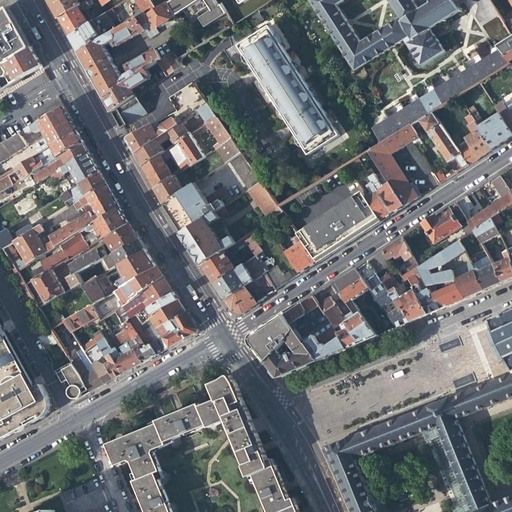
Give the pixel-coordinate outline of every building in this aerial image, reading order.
[(51,0),(56,10),(61,19),(82,6),(80,2),(83,0),(110,0),(111,1),(111,0),(51,0)] [(99,1),(102,6),(111,1),(110,0),(90,0),(82,6),(61,19),(66,28),(72,38),(89,24),(83,13),(90,9),(90,7),(99,1)] [(111,0),(111,1),(102,6),(106,13),(113,9),(126,0),(111,0)] [(131,10),(126,0),(113,9),(118,18),(131,10)] [(136,16),(132,18),(135,22),(138,20),(145,16),(146,18),(156,11),(149,0),(129,0),(132,4),(136,2),(144,14),(139,14),(136,16)] [(183,9),(177,0),(172,0),(167,4),(175,15),(183,9)] [(191,4),(187,0),(177,0),(183,9),(191,4)] [(187,0),(191,4),(197,0),(204,0),(208,5),(196,12),(205,27),(226,14),(220,4),(217,7),(212,0),(187,0)] [(419,11),(413,2),(411,0),(309,0),(308,1),(355,75),(391,51),(404,43),(420,67),(445,52),(438,41),(431,30),(411,43),(399,23),(419,11)] [(431,30),(460,11),(453,0),(437,0),(419,11),(399,23),(411,43),(431,30)] [(481,26),(500,15),(497,12),(494,7),(490,0),(482,0),(477,3),(478,5),(477,9),(475,16),(481,26)] [(138,20),(145,32),(151,40),(160,34),(157,29),(176,17),(175,15),(167,4),(156,11),(146,18),(145,16),(138,20)] [(0,68),(32,49),(12,14),(9,8),(0,13),(0,68)] [(119,19),(118,18),(113,9),(106,13),(89,24),(72,38),(75,44),(81,54),(83,52),(100,41),(118,31),(115,28),(112,23),(119,19)] [(118,31),(135,22),(132,18),(115,28),(118,31)] [(145,32),(138,20),(135,22),(118,31),(100,41),(83,52),(81,54),(86,62),(92,73),(95,78),(101,90),(104,96),(107,101),(147,72),(158,64),(162,62),(156,52),(128,68),(131,74),(127,77),(127,78),(123,81),(116,67),(105,47),(114,42),(117,48),(145,32)] [(511,20),(505,24),(511,35),(495,45),(499,50),(505,57),(511,52),(511,20)] [(309,155),(340,136),(270,26),(239,46),(258,74),(291,127),(309,155)] [(33,33),(29,35),(37,50),(42,48),(33,33)] [(386,116),(382,118),(383,119),(382,122),(379,124),(372,128),(382,144),(411,126),(419,121),(432,113),(511,65),(510,63),(505,57),(499,50),(498,51),(495,47),(492,49),(491,55),(488,57),(482,61),(480,57),(477,59),(476,64),(473,66),(459,75),(445,84),(435,90),(433,87),(430,89),(429,93),(423,97),(420,99),(417,96),(414,98),(414,103),(409,105),(404,109),(402,106),(399,108),(398,113),(394,115),(388,118),(386,116)] [(37,58),(32,49),(0,68),(0,92),(2,91),(0,87),(0,76),(1,76),(6,78),(11,86),(42,67),(37,58)] [(162,62),(158,64),(167,77),(182,66),(179,62),(176,57),(172,55),(162,62)] [(159,82),(167,77),(158,64),(147,72),(150,78),(149,81),(155,77),(159,82)] [(150,78),(147,72),(107,101),(110,107),(114,113),(132,101),(138,97),(135,91),(145,84),(149,81),(150,78)] [(149,89),(159,82),(155,77),(149,81),(145,84),(149,89)] [(149,89),(145,84),(135,91),(138,97),(149,89)] [(132,146),(137,155),(209,105),(202,95),(188,105),(187,110),(161,129),(163,132),(158,135),(152,125),(128,139),(132,146)] [(175,96),(169,99),(177,112),(183,109),(175,96)] [(139,113),(132,101),(114,113),(115,116),(119,122),(130,116),(131,118),(139,113)] [(497,108),(501,115),(511,132),(511,111),(509,113),(503,104),(497,108)] [(172,143),(174,146),(190,135),(183,127),(186,125),(187,125),(191,122),(192,123),(198,118),(197,117),(202,114),(207,123),(217,117),(209,105),(137,155),(140,160),(143,167),(159,156),(164,153),(161,146),(170,140),(172,143)] [(467,110),(472,118),(477,125),(482,122),(472,107),(467,110)] [(41,154),(53,147),(79,134),(72,122),(65,109),(31,130),(34,136),(44,130),(49,140),(43,144),(45,147),(39,151),(41,154)] [(463,169),(468,166),(455,148),(432,113),(419,121),(444,158),(447,164),(456,159),(463,169)] [(511,132),(501,115),(480,129),(493,150),(504,143),(511,137),(511,132)] [(217,117),(195,132),(197,134),(201,136),(209,129),(215,138),(219,144),(213,148),(214,151),(233,140),(217,117)] [(476,135),(455,148),(468,166),(482,157),(493,150),(480,129),(477,125),(472,118),(467,121),(476,135)] [(412,143),(419,138),(411,126),(382,144),(375,148),(368,152),(376,164),(390,156),(411,143),(412,143)] [(195,132),(190,135),(174,146),(166,151),(172,160),(178,168),(187,163),(189,166),(190,168),(212,153),(210,152),(205,143),(200,146),(193,136),(196,135),(197,134),(195,132)] [(22,181),(30,177),(43,169),(61,158),(85,144),(82,139),(79,134),(53,147),(56,153),(38,164),(34,158),(15,169),(22,181)] [(22,136),(0,149),(0,165),(29,148),(22,136)] [(423,144),(419,138),(412,143),(411,143),(416,149),(423,144)] [(225,165),(230,162),(242,153),(233,140),(216,151),(225,165)] [(48,170),(52,177),(91,155),(88,149),(85,144),(61,158),(63,161),(48,170)] [(230,162),(250,191),(262,183),(242,153),(230,162)] [(72,172),(80,186),(101,174),(95,163),(91,155),(52,177),(55,181),(72,172)] [(153,183),(157,190),(172,179),(162,161),(159,156),(143,167),(145,170),(151,180),(153,183)] [(390,156),(376,164),(388,183),(405,207),(418,199),(420,197),(411,184),(409,185),(405,178),(390,156)] [(367,173),(357,159),(346,166),(350,172),(357,168),(362,176),(367,173)] [(33,181),(41,177),(40,175),(45,172),(43,169),(30,177),(33,181)] [(44,182),(52,177),(48,170),(45,172),(40,175),(41,177),(44,182)] [(441,171),(432,177),(438,186),(447,180),(441,171)] [(85,194),(88,199),(108,186),(104,179),(101,174),(80,186),(64,195),(69,204),(85,194)] [(370,179),(373,183),(394,214),(400,210),(405,207),(388,183),(383,186),(375,175),(370,179)] [(176,177),(172,179),(157,190),(160,197),(165,205),(196,184),(199,182),(196,177),(181,186),(176,177)] [(0,194),(14,186),(9,178),(0,183),(0,194)] [(502,200),(491,208),(497,217),(505,211),(511,206),(511,193),(511,194),(500,179),(498,180),(492,184),(502,199),(502,200)] [(269,221),(283,212),(279,207),(262,183),(250,191),(249,192),(269,221)] [(366,197),(374,209),(382,222),(388,218),(394,214),(373,183),(369,186),(373,192),(366,197)] [(206,199),(196,184),(165,205),(175,221),(183,234),(225,207),(221,201),(228,196),(223,188),(206,199)] [(44,233),(41,227),(17,243),(30,264),(61,245),(81,233),(87,229),(121,209),(113,195),(108,186),(88,199),(62,215),(65,220),(91,204),(98,217),(94,219),(91,215),(52,238),(55,243),(45,249),(38,237),(44,233)] [(351,199),(371,229),(382,222),(374,209),(366,197),(363,192),(351,199)] [(20,216),(36,207),(30,197),(14,205),(20,216)] [(298,234),(302,240),(344,213),(359,237),(371,229),(351,199),(339,207),(298,234)] [(461,203),(456,206),(463,215),(466,213),(471,210),(464,201),(461,203)] [(47,205),(38,211),(40,214),(50,208),(47,205)] [(436,245),(461,229),(462,228),(459,223),(465,219),(463,215),(456,206),(432,221),(424,227),(436,245)] [(229,213),(225,207),(183,234),(189,243),(194,250),(216,235),(210,225),(220,219),(229,213)] [(480,216),(472,222),(469,224),(475,233),(492,221),(497,217),(491,208),(480,216)] [(121,209),(87,229),(89,232),(92,232),(98,229),(102,235),(95,239),(94,242),(96,245),(102,241),(100,239),(103,237),(105,240),(107,238),(130,225),(125,216),(121,209)] [(344,213),(302,240),(304,243),(318,263),(354,240),(359,237),(344,213)] [(472,222),(466,213),(463,215),(465,219),(469,224),(472,222)] [(226,229),(220,219),(210,225),(216,235),(226,229)] [(467,238),(471,235),(475,233),(469,224),(465,219),(459,223),(462,228),(461,229),(467,238)] [(500,237),(492,221),(475,233),(479,241),(482,246),(500,237)] [(38,222),(19,233),(12,237),(8,231),(0,235),(0,241),(5,250),(17,243),(41,227),(38,222)] [(134,232),(130,225),(107,238),(109,242),(107,244),(111,251),(105,254),(102,249),(70,267),(74,276),(68,279),(73,290),(82,285),(77,275),(106,259),(113,255),(114,255),(140,241),(134,232)] [(15,226),(8,231),(12,237),(19,233),(15,226)] [(42,263),(48,272),(51,270),(90,248),(81,233),(61,245),(64,250),(42,263)] [(223,244),(216,235),(194,250),(200,259),(204,266),(225,252),(236,244),(232,238),(223,244)] [(243,239),(255,258),(259,255),(262,253),(250,235),(243,239)] [(407,263),(413,272),(419,269),(403,240),(394,246),(384,253),(390,261),(400,255),(406,263),(407,263)] [(120,266),(147,251),(143,245),(140,241),(114,255),(113,255),(120,266)] [(286,254),(300,275),(311,268),(318,263),(304,243),(286,254)] [(459,243),(419,271),(422,275),(429,288),(457,281),(467,300),(477,296),(485,292),(473,269),(472,267),(454,274),(453,272),(433,277),(429,271),(442,263),(445,266),(465,254),(459,243)] [(111,287),(111,288),(114,292),(122,288),(157,267),(151,258),(147,251),(120,266),(118,267),(126,278),(111,287)] [(476,267),(473,269),(485,292),(496,287),(503,284),(494,267),(485,251),(481,254),(488,268),(485,270),(484,269),(482,268),(477,270),(476,267)] [(236,271),(225,252),(204,266),(210,275),(216,284),(236,271)] [(393,266),(390,261),(384,253),(367,264),(368,265),(376,276),(376,277),(393,266)] [(507,261),(494,267),(503,284),(511,281),(511,280),(511,261),(510,258),(508,253),(504,255),(507,261)] [(113,270),(118,267),(120,266),(113,255),(106,259),(113,270)] [(269,272),(259,255),(255,258),(249,262),(236,271),(216,284),(218,288),(224,296),(227,301),(254,282),(259,279),(266,274),(269,272)] [(21,276),(27,285),(31,282),(34,281),(48,272),(42,263),(21,276)] [(364,284),(376,276),(368,265),(362,269),(357,273),(364,284)] [(121,302),(124,307),(142,295),(141,294),(146,291),(164,278),(161,273),(157,267),(122,288),(128,297),(121,302)] [(276,267),(269,272),(266,274),(274,287),(276,291),(287,283),(293,280),(288,272),(283,276),(276,267)] [(396,271),(402,279),(406,277),(400,269),(396,271)] [(415,279),(422,275),(419,271),(419,269),(413,272),(411,274),(415,279)] [(66,294),(51,270),(48,272),(34,281),(47,304),(66,294)] [(354,303),(370,291),(364,284),(357,273),(356,271),(351,274),(340,282),(334,285),(357,317),(358,319),(363,316),(354,303)] [(258,287),(274,287),(266,274),(259,279),(254,282),(258,287)] [(94,304),(103,299),(100,295),(98,291),(101,290),(97,283),(103,280),(101,277),(84,287),(94,304)] [(386,277),(379,281),(383,286),(410,325),(420,320),(430,316),(414,291),(401,298),(386,277)] [(137,318),(175,294),(169,286),(164,278),(146,291),(151,299),(147,302),(144,301),(128,312),(124,307),(114,313),(122,326),(137,318)] [(412,279),(409,281),(414,291),(430,316),(438,312),(445,310),(440,301),(437,303),(431,291),(423,294),(418,286),(412,279)] [(457,281),(429,288),(431,291),(437,303),(440,301),(445,310),(458,304),(467,300),(457,281)] [(44,305),(31,282),(27,285),(40,307),(44,305)] [(249,293),(258,287),(254,282),(227,301),(231,307),(234,312),(242,314),(256,305),(249,293)] [(391,320),(397,330),(405,327),(410,325),(383,286),(371,294),(383,311),(391,320)] [(111,288),(100,295),(103,299),(114,292),(111,288)] [(142,295),(124,307),(128,312),(144,301),(147,302),(151,299),(146,291),(141,294),(142,295)] [(137,318),(143,327),(151,321),(155,318),(154,317),(180,301),(178,298),(175,294),(137,318)] [(293,326),(320,308),(319,307),(313,298),(307,303),(293,312),(286,316),(293,326)] [(329,300),(319,307),(320,308),(329,320),(335,330),(338,328),(341,326),(347,323),(348,322),(347,321),(345,320),(344,321),(342,319),(341,319),(341,317),(336,309),(334,309),(334,308),(334,307),(329,300)] [(120,351),(121,350),(128,346),(131,344),(137,341),(139,345),(143,351),(152,346),(158,343),(164,339),(179,332),(172,322),(188,314),(184,309),(180,301),(154,317),(155,318),(151,321),(162,336),(158,338),(158,339),(153,342),(143,327),(137,318),(122,326),(127,335),(123,336),(114,342),(120,351)] [(98,319),(90,306),(65,320),(73,333),(98,319)] [(315,329),(329,320),(320,308),(293,326),(299,334),(302,338),(311,332),(315,329)] [(511,310),(510,311),(511,313),(501,317),(500,316),(498,317),(499,318),(490,322),(489,321),(487,322),(488,323),(487,324),(488,326),(489,325),(490,327),(489,328),(495,342),(494,342),(495,344),(494,345),(495,346),(496,346),(499,353),(498,354),(499,355),(500,354),(501,356),(502,355),(509,371),(508,371),(508,373),(510,372),(511,373),(511,372),(511,310)] [(368,312),(363,316),(379,338),(386,335),(379,325),(368,312)] [(164,339),(171,349),(185,341),(200,333),(196,326),(188,314),(172,322),(179,332),(164,339)] [(254,350),(257,354),(279,338),(287,331),(293,326),(286,316),(285,316),(255,338),(251,346),(254,350)] [(348,322),(347,323),(363,345),(373,340),(379,338),(363,316),(358,319),(357,317),(348,322)] [(339,335),(338,334),(335,330),(329,320),(315,329),(317,332),(319,330),(324,337),(321,339),(318,341),(311,332),(302,338),(321,362),(325,360),(349,350),(339,335)] [(51,405),(50,401),(42,386),(36,389),(33,383),(3,329),(0,322),(0,441),(19,432),(44,418),(46,417),(49,414),(50,411),(51,409),(51,407),(51,405)] [(345,331),(339,335),(349,350),(357,347),(363,345),(347,323),(341,326),(345,331)] [(287,331),(294,339),(299,334),(293,326),(287,331)] [(315,329),(311,332),(318,341),(321,339),(317,332),(315,329)] [(38,339),(45,351),(61,342),(54,330),(38,339)] [(286,347),(290,344),(294,339),(287,331),(279,338),(286,347)] [(94,336),(95,339),(98,344),(97,345),(105,358),(106,359),(107,358),(112,355),(124,375),(135,369),(144,364),(135,352),(133,353),(128,346),(121,350),(123,354),(118,357),(114,350),(112,351),(100,332),(94,336)] [(286,361),(280,353),(267,367),(274,376),(278,381),(300,371),(321,362),(302,338),(299,334),(294,339),(290,344),(298,355),(286,361)] [(286,347),(279,338),(257,354),(264,363),(267,367),(280,353),(286,347)] [(82,348),(84,352),(97,345),(98,344),(95,339),(82,348)] [(165,352),(158,343),(152,346),(158,356),(165,352)] [(135,352),(144,364),(150,361),(158,356),(152,346),(143,351),(139,345),(134,348),(131,344),(128,346),(133,353),(135,352)] [(286,347),(280,353),(286,361),(298,355),(290,344),(286,347)] [(114,380),(106,365),(102,359),(105,358),(97,345),(84,352),(95,371),(104,386),(110,383),(114,380)] [(83,378),(88,387),(91,393),(99,389),(104,386),(95,371),(91,374),(75,351),(69,354),(74,363),(83,378)] [(106,365),(114,380),(120,377),(124,375),(112,355),(107,358),(110,363),(106,365)] [(82,390),(88,387),(83,378),(74,363),(56,372),(63,384),(69,381),(70,383),(72,387),(70,389),(69,390),(68,393),(69,395),(70,398),(71,399),(73,400),(75,401),(77,401),(79,400),(81,399),(83,395),(83,392),(82,390)] [(345,443),(328,449),(353,511),(511,511),(511,498),(492,506),(458,421),(478,413),(511,399),(511,376),(472,392),(444,403),(429,409),(426,410),(349,441),(345,443)] [(171,511),(157,477),(159,476),(157,472),(160,470),(155,457),(156,454),(168,449),(167,447),(207,431),(207,433),(225,426),(235,451),(255,439),(239,399),(236,390),(231,384),(226,383),(221,386),(211,389),(216,404),(212,405),(206,408),(200,411),(199,408),(182,415),(162,423),(157,425),(158,428),(153,430),(110,448),(118,469),(130,465),(133,466),(141,483),(136,485),(144,505),(146,511),(171,511)] [(255,439),(235,451),(242,468),(262,456),(255,439)] [(117,470),(118,469),(110,448),(108,448),(117,470)] [(253,481),(253,482),(273,470),(271,465),(267,467),(262,456),(242,468),(248,482),(253,481)] [(295,511),(292,504),(288,505),(280,486),(273,470),(253,482),(265,511),(295,511)]
